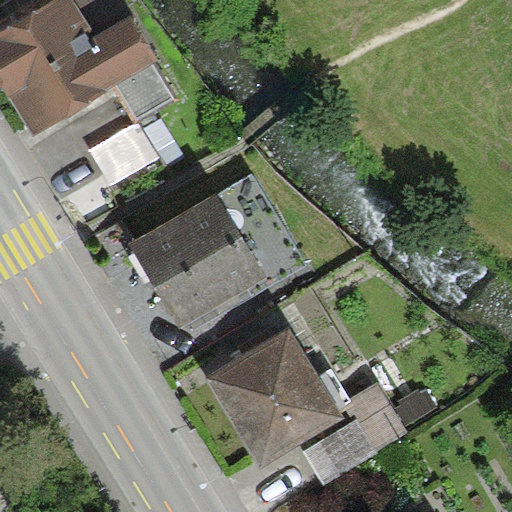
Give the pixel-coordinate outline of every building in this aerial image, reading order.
[(51,0),(0,30),(0,85),(31,140),(117,91),(134,120),(177,96),(130,14),(122,0),(51,0)] [(118,178),(168,153),(151,119),(101,144),(118,178)] [(256,172),(131,244),(184,336),(309,263),(256,172)] [(253,351),(210,376),(263,467),(344,420),(341,415),(357,406),(321,343),(305,352),(291,329),(253,351)] [(358,423),(306,452),(323,484),(376,455),(358,423)]
